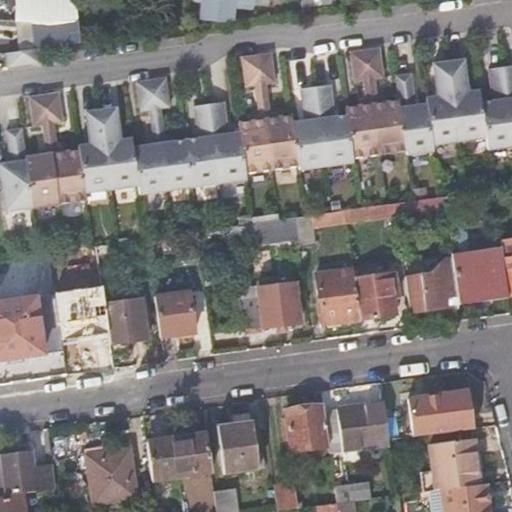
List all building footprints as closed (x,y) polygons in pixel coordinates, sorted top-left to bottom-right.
[(67,45),(80,43),(76,0),(13,0),(15,22),(47,24),(48,24),(63,22),(67,45)] [(194,0),(200,2),(197,19),(230,25),(232,15),(251,19),(254,0),(194,0)] [(52,47),(67,45),(63,22),(48,24),(52,47)] [(39,65),(37,49),(20,51),(5,53),(7,69),(39,65)] [(227,135),(222,103),(192,107),(197,139),(162,144),(157,109),(169,108),(165,79),(135,82),(139,112),(151,110),(157,145),(132,148),(131,140),(120,141),(115,109),(85,113),(90,145),(78,147),(78,150),(56,153),(51,124),(62,122),(58,93),(29,97),(33,127),(44,125),(49,155),(24,158),(21,130),(5,132),(10,164),(0,165),(0,178),(5,212),(85,201),(84,194),(138,187),(139,195),(246,180),(246,174),(299,167),(300,171),(352,163),(352,161),(404,153),(405,157),(432,153),(431,147),(485,139),(486,151),(511,147),(511,66),(486,70),(491,102),(479,104),(477,92),(466,94),(461,62),(431,66),(435,98),(423,99),(424,105),(413,107),(408,75),(393,77),(397,102),(374,105),(370,80),(381,78),(377,50),(348,53),(352,83),(363,81),(367,106),(344,109),(345,117),(332,119),(328,86),(298,90),(303,123),(291,124),(290,117),(268,120),(263,85),(274,83),(270,54),(241,58),(245,87),(256,86),(261,120),(237,124),(238,133),(227,135)] [(442,198),(444,210),(494,203),(492,191),(442,198)] [(393,205),(395,219),(444,212),(444,210),(442,198),(393,205)] [(346,225),(346,226),(395,220),(395,219),(393,205),(344,212),(346,225)] [(296,235),(298,250),(315,248),(312,230),(346,225),(344,212),(310,217),(293,219),(296,235)] [(293,219),(263,223),(266,239),(296,235),(293,219)] [(511,240),(499,242),(500,250),(507,296),(511,295),(511,240)] [(450,257),(450,259),(456,296),(457,306),(507,299),(507,296),(500,250),(450,257)] [(403,276),(408,314),(448,308),(447,298),(456,296),(450,259),(442,260),(428,273),(403,276)] [(353,281),(352,270),(316,276),(324,326),(359,321),(359,320),(353,281)] [(353,281),(359,320),(395,315),(392,298),(399,298),(396,275),(353,281)] [(242,332),(300,324),(295,287),(258,292),(259,300),(237,302),(242,332)] [(156,298),(162,338),(195,334),(190,294),(156,298)] [(0,360),(61,352),(53,296),(0,303),(0,360)] [(106,305),(107,312),(108,323),(112,345),(150,340),(144,300),(106,305)] [(101,324),(108,323),(107,312),(99,313),(101,324)] [(411,437),(472,429),(467,395),(458,391),(406,397),(408,412),(410,412),(413,433),(411,434),(411,437)] [(328,449),(329,451),(388,444),(387,440),(383,404),(324,412),(328,449)] [(328,449),(324,412),(323,406),(284,411),(286,425),(289,444),(290,454),(328,449)] [(221,475),(258,470),(252,422),(215,427),(221,475)] [(282,445),(289,444),(286,425),(280,426),(282,445)] [(51,467),(46,429),(40,430),(45,468),(51,467)] [(145,441),(150,481),(209,473),(205,433),(145,441)] [(433,489),(439,488),(476,484),(470,437),(427,443),(433,489)] [(0,462),(5,496),(22,493),(54,488),(51,467),(45,468),(32,470),(29,450),(17,452),(0,453),(0,462)] [(89,506),(135,500),(128,451),(83,457),(89,506)] [(274,493),(276,510),(302,506),(302,502),(296,503),(294,490),(293,482),(273,484),(274,493)] [(476,484),(439,488),(442,511),(486,511),(483,483),(476,484)] [(333,486),(335,502),(352,499),(350,484),(333,486)] [(236,511),(233,491),(212,493),(214,511),(236,511)] [(154,511),(153,498),(152,495),(137,497),(139,511),(154,511)] [(0,511),(23,511),(22,497),(0,499),(0,511)] [(354,511),(352,499),(335,502),(337,511),(354,511)] [(337,511),(335,502),(308,505),(308,511),(337,511)]
